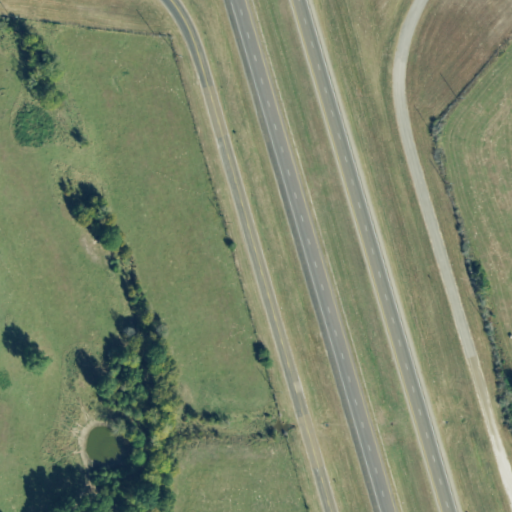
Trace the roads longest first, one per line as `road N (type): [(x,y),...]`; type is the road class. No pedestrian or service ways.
road 1 (tertiary): [(166,0),(187,28),(203,76),(328,511)]
road 2 (motorway): [(240,0),(385,511)]
road 3 (motorway): [(442,511),(300,0)]
road 4 (residential): [(419,0),(397,78),(402,122),(511,500)]
